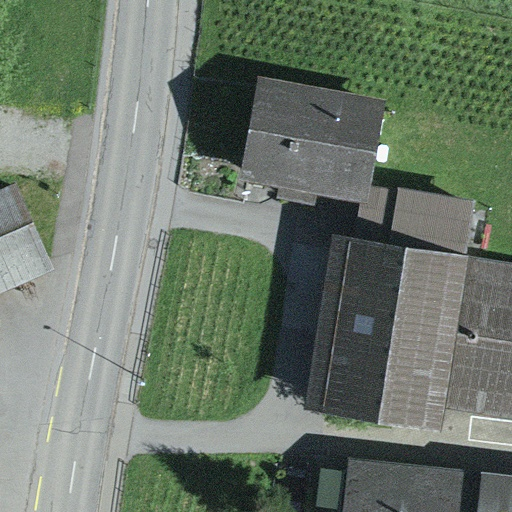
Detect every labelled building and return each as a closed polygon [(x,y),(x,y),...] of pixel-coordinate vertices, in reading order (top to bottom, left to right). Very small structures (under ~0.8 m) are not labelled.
[(388,112),(261,90),(242,195),(370,217),(373,197),(388,112)] [(17,196),(0,202),(0,299),(51,278),(17,196)] [(363,255),(468,272),(477,214),(373,197),(370,217),(363,255)] [(363,255),(329,251),(305,415),(445,435),(448,413),(511,422),(511,277),(468,272),(363,255)] [(481,483),(347,468),(342,511),(477,511),(480,487),(481,483)] [(511,511),(511,490),(480,487),(477,511),(511,511)]
